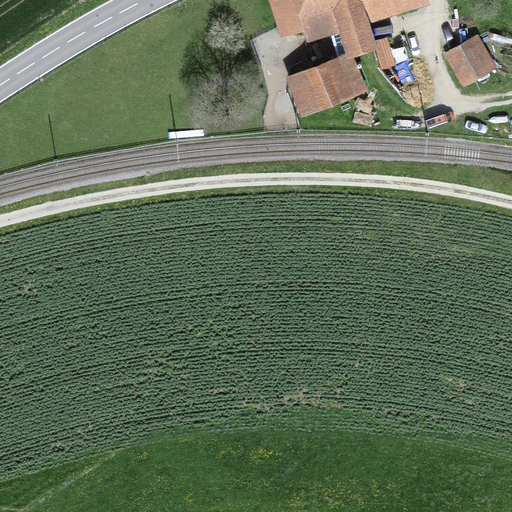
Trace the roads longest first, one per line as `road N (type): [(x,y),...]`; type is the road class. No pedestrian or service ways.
road 1 (track): [(0,221),(113,195),(250,179),(360,180),(511,202)]
road 2 (secondary): [(144,0),(0,84)]
